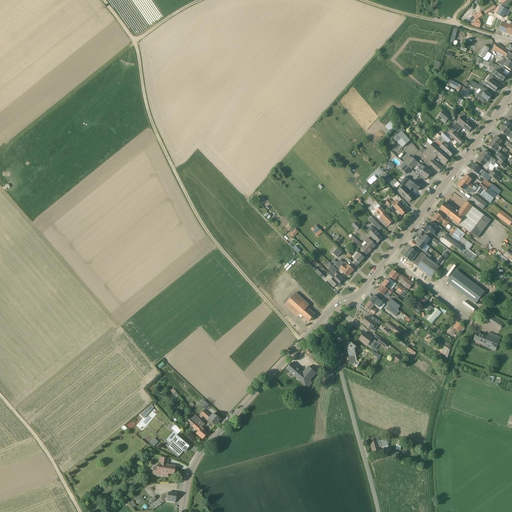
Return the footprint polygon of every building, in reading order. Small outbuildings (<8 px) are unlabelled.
[(508,0),(501,5),(506,8),(511,3),(508,0)] [(508,10),(501,6),(496,14),(503,18),(505,15),(508,10)] [(480,22),(479,19),(470,25),(479,28),(481,23),(479,23),(480,22)] [(511,24),(510,26),(502,22),(499,30),(511,35),(511,24)] [(511,54),(509,52),(497,44),(494,49),(496,51),(505,57),(503,59),(507,62),(508,60),(511,62),(511,54)] [(483,58),(490,49),(485,45),(478,55),(483,58)] [(502,61),(501,60),(498,64),(503,68),(504,66),(510,70),(511,68),(511,62),(508,60),(507,62),(503,59),(502,61)] [(504,69),(490,63),(488,67),(494,70),(492,72),(492,74),(503,81),(507,76),(502,72),(504,69)] [(488,82),(487,85),(495,92),(499,86),(494,83),(496,80),(490,75),(486,81),(488,82)] [(450,83),(458,87),(456,90),(459,91),(462,86),(452,80),(452,81),(450,80),(447,85),(449,86),(450,83)] [(489,100),(489,101),(490,101),(492,99),(492,98),(491,97),(492,96),(486,91),(487,90),(479,85),(472,81),(469,86),(473,89),(474,87),(477,89),(478,88),(481,90),(477,95),(484,100),(485,99),(488,101),(489,100)] [(445,123),(450,117),(443,111),(439,116),(442,118),(441,120),(445,123)] [(473,126),(462,116),(457,122),(469,132),(473,126)] [(392,126),(395,123),(392,120),(385,127),(390,131),(394,127),(392,126)] [(463,141),(456,134),(462,128),(457,122),(447,132),(446,133),(447,133),(460,145),(464,141),(463,141)] [(511,132),(504,126),(500,131),(511,140),(511,138),(511,132)] [(410,141),(402,131),(394,138),(402,147),(410,141)] [(454,152),(449,147),(447,145),(444,142),(447,140),(448,142),(452,138),(444,132),(434,142),(439,148),(450,157),(455,152),(454,152)] [(492,141),(502,149),(507,153),(508,151),(503,147),(500,144),(502,141),(496,136),(492,141)] [(500,150),(502,149),(492,141),(488,146),(495,151),(497,148),(500,150)] [(425,151),(436,159),(438,157),(445,164),(450,158),(433,143),(431,145),(425,151)] [(434,161),(436,159),(425,151),(422,155),(430,163),(429,163),(434,168),(439,173),(443,168),(434,161)] [(480,156),(490,164),(496,168),(498,166),(496,163),(495,160),(490,156),(484,151),(480,156)] [(500,159),(503,162),(506,158),(499,153),(496,156),(500,159)] [(406,165),(411,169),(414,165),(417,162),(412,157),(411,158),(409,156),(403,162),(406,165)] [(488,167),(490,164),(480,156),(477,161),(482,165),(482,166),(487,170),(489,168),(488,167)] [(506,164),(503,162),(500,159),(497,163),(504,168),(506,164)] [(425,168),(421,165),(417,162),(414,165),(418,168),(416,171),(427,179),(431,173),(428,171),(428,170),(425,168)] [(479,176),(482,178),(486,172),(475,164),(470,169),(474,172),(473,172),(479,177),(479,176)] [(411,169),(406,165),(402,170),(407,174),(411,169)] [(491,176),(497,181),(498,181),(500,178),(492,171),(489,175),(491,176)] [(367,181),(371,185),(378,179),(374,175),(367,181)] [(462,181),(472,188),(474,186),(471,184),(470,184),(469,183),(472,180),(466,175),(462,181)] [(422,186),(415,181),(413,183),(411,182),(407,178),(405,181),(411,186),(417,191),(422,186)] [(491,184),(484,180),(482,183),(489,188),(491,184)] [(474,190),(472,188),(462,181),(457,186),(467,193),(469,190),(472,192),(474,190)] [(482,183),(479,186),(482,188),(486,191),(488,188),(489,188),(482,183)] [(409,203),(409,202),(414,198),(413,198),(403,187),(400,184),(396,189),(398,191),(398,192),(409,202),(409,203)] [(497,195),(488,188),(486,191),(482,196),(490,202),(497,195)] [(487,204),(484,202),(476,196),(474,194),(470,200),(483,210),(487,204)] [(407,211),(399,203),(403,200),(399,197),(396,200),(394,202),(393,201),(392,202),(389,198),(388,200),(385,202),(389,206),(391,204),(402,215),(407,211)] [(477,239),(488,225),(491,221),(484,216),(472,207),(466,202),(459,212),(453,208),(452,209),(448,216),(447,216),(459,225),(459,224),(470,234),(477,239)] [(444,203),(444,204),(440,209),(448,216),(452,209),(444,203)] [(389,226),(391,224),(394,221),(386,213),(378,204),(373,208),(381,217),(381,218),(389,226)] [(511,222),(511,219),(501,211),(496,217),(509,227),(511,222)] [(433,218),(439,223),(441,221),(444,223),(443,224),(446,227),(449,222),(437,213),(433,218)] [(379,231),(382,228),(378,224),(372,218),(369,221),(375,226),(379,231)] [(352,225),(357,231),(361,227),(355,222),(352,225)] [(433,222),(432,223),(431,224),(429,223),(428,225),(427,225),(426,226),(426,227),(425,228),(433,234),(435,230),(436,230),(437,229),(441,232),(442,230),(433,222)] [(315,225),(312,228),(311,229),(313,231),(315,234),(318,237),(322,232),(320,230),(317,227),(315,225)] [(296,229),(292,232),(290,235),(293,238),(299,232),(296,229)] [(368,233),(378,244),(382,239),(377,233),(373,229),(368,233)] [(449,235),(465,246),(470,250),(473,245),(462,237),(465,234),(457,229),(454,234),(451,232),(449,235)] [(465,246),(449,235),(448,234),(445,238),(461,250),(465,246)] [(420,235),(418,238),(426,245),(431,239),(425,235),(423,237),(420,235)] [(367,255),(376,246),(369,239),(365,242),(367,244),(363,247),(361,245),(362,245),(353,236),(350,238),(367,255)] [(426,245),(418,238),(415,241),(418,244),(416,246),(422,250),(423,250),(421,253),(427,257),(430,259),(432,256),(429,255),(426,252),(429,247),(426,245)] [(342,252),(337,248),(333,253),(337,257),(342,252)] [(419,251),(418,253),(417,254),(410,248),(404,256),(431,278),(440,267),(419,251)] [(352,263),(356,266),(359,263),(359,264),(364,258),(357,252),(352,257),(355,260),(352,263)] [(340,260),(337,263),(335,265),(348,276),(354,270),(348,265),(345,262),(344,263),(340,260)] [(315,271),(322,278),(324,276),(323,275),(322,273),(320,273),(317,269),(315,271)] [(393,270),(393,271),(389,276),(395,280),(398,277),(403,281),(401,284),(409,289),(413,284),(397,272),(396,273),(393,270)] [(446,282),(476,304),(485,292),(455,270),(446,282)] [(343,280),(336,272),(334,274),(331,276),(340,285),(342,284),(341,283),(343,280)] [(329,274),(325,278),(334,288),(336,285),(338,287),(340,285),(331,276),(329,274)] [(381,285),(392,293),(393,291),(390,289),(389,288),(392,284),(386,280),(381,285)] [(390,295),(392,293),(381,285),(377,291),(383,296),(386,292),(387,293),(390,295)] [(310,320),(315,315),(316,314),(308,307),(311,304),(298,291),(286,303),(298,315),(301,312),(310,320)] [(379,299),(374,295),(369,301),(374,305),(375,305),(379,308),(378,307),(380,304),(381,305),(383,302),(379,299)] [(427,302),(419,296),(416,299),(424,305),(427,302)] [(397,310),(400,306),(391,299),(388,303),(390,304),(392,306),(397,310)] [(372,308),(374,305),(369,301),(365,307),(370,311),(374,314),(376,311),(372,308)] [(399,312),(397,310),(392,306),(390,304),(386,309),(396,316),(399,312)] [(431,313),(438,317),(441,313),(435,308),(434,309),(432,312),(431,313)] [(504,323),(491,314),(488,320),(500,329),(504,323)] [(372,316),(370,319),(367,317),(362,323),(372,330),(374,331),(381,322),(372,316)] [(393,332),(396,329),(387,322),(385,325),(393,332)] [(453,327),(460,332),(464,327),(457,322),(453,327)] [(385,328),(382,331),(386,334),(387,334),(388,335),(390,333),(389,331),(389,330),(390,329),(386,327),(385,328)] [(396,328),(396,329),(393,332),(398,336),(401,331),(396,328)] [(376,341),(365,332),(360,339),(371,347),(376,341)] [(497,348),(501,337),(489,332),(487,337),(477,333),(474,339),(475,339),(474,341),(479,343),(479,341),(490,346),(490,345),(497,348)] [(380,338),(377,342),(385,348),(388,344),(380,338)] [(355,349),(357,347),(351,342),(347,347),(351,365),(357,368),(360,362),(357,361),(355,349)] [(407,350),(414,355),(416,353),(409,347),(407,350)] [(312,371),(313,370),(309,366),(303,373),(292,363),(287,369),(308,387),(311,384),(309,382),(315,374),(312,371)] [(204,410),(201,414),(214,426),(220,420),(213,414),(211,416),(204,410)] [(204,424),(200,420),(195,415),(191,419),(188,422),(192,426),(193,426),(198,431),(196,434),(202,439),(207,434),(201,428),(204,424)] [(178,434),(181,431),(175,424),(172,427),(178,434)] [(189,447),(176,436),(172,441),(173,442),(170,446),(180,454),(177,457),(178,458),(184,451),(184,452),(189,447)] [(380,450),(379,447),(382,446),(382,447),(384,450),(388,446),(387,441),(385,441),(384,439),(377,441),(376,438),(370,440),(372,449),(372,452),(380,450)] [(167,465),(168,459),(161,458),(160,464),(158,464),(157,473),(163,474),(163,476),(167,477),(168,473),(174,474),(175,467),(167,465)] [(154,507),(153,507),(155,509),(165,501),(175,503),(177,494),(168,492),(167,493),(160,495),(161,499),(154,504),(154,505),(153,506),(154,507)] [(149,500),(148,499),(145,501),(149,505),(156,499),(154,496),(149,500)]
